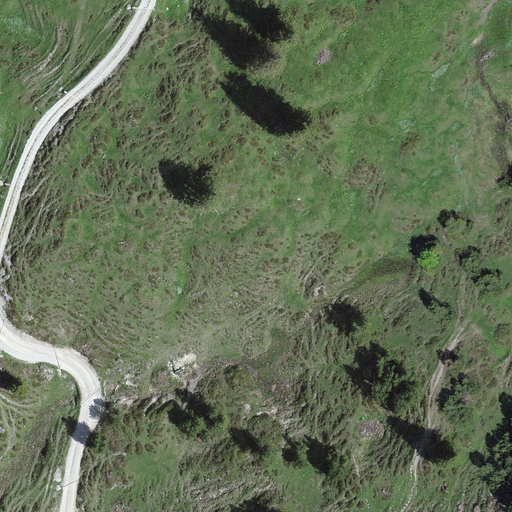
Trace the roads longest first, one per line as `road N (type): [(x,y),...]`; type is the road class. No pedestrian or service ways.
road 1 (track): [(0,263),(50,124),(111,67),(153,0)]
road 2 (track): [(75,511),(96,373),(75,356),(25,345),(7,330),(0,305)]
